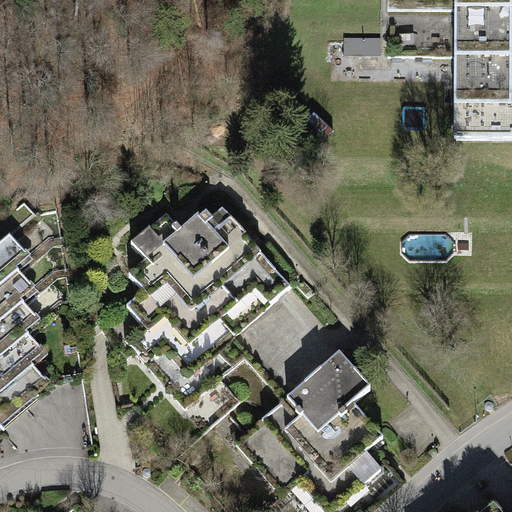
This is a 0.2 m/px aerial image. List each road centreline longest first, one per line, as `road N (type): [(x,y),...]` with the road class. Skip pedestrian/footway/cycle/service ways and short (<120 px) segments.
road 1 (residential): [(161,511),(115,483),(72,474),(0,489)]
road 2 (residential): [(511,431),(411,511)]
